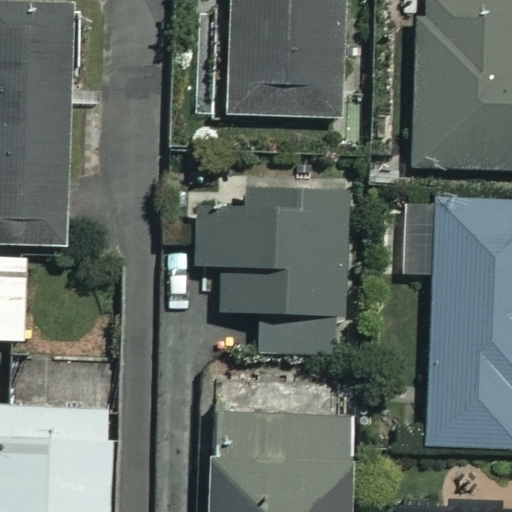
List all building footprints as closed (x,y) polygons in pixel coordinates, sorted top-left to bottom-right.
[(334,0),(220,0),(220,118),(334,119),(334,0)] [(511,0),(409,0),(406,167),(511,169),(511,0)] [(58,12),(0,10),(0,246),(55,247),(58,12)] [(341,194),(237,189),(236,211),(190,209),(187,267),(214,268),(212,313),(263,315),(261,364),(333,367),(341,194)] [(511,202),(425,202),(422,447),(511,448),(511,442),(511,202)] [(19,255),(0,255),(0,341),(20,341),(19,255)] [(99,511),(103,411),(0,407),(0,511),(99,511)] [(332,511),(331,417),(206,418),(206,455),(196,455),(196,511),(332,511)]
